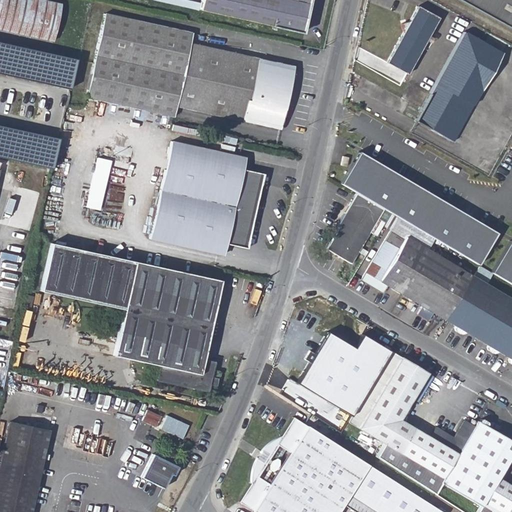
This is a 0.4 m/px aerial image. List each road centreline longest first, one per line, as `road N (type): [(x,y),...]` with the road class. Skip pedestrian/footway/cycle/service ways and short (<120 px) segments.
road 1 (residential): [(289,266),(351,0)]
road 2 (residential): [(193,506),(246,391),(289,266)]
road 3 (residential): [(289,266),(511,395)]
road 4 (unknown): [(329,100),(471,185)]
